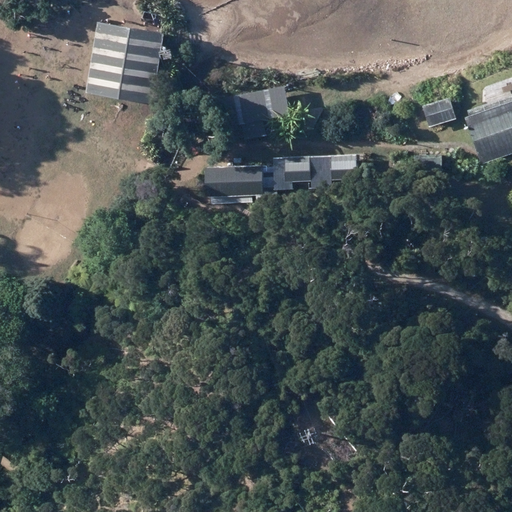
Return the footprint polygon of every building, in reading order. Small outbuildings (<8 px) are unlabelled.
[(95,20),(83,92),(147,103),(160,31),(95,20)] [(279,88),(215,100),(220,126),(284,113),(279,88)] [(446,98),(421,105),(427,125),(453,118),(446,98)] [(511,98),(463,116),(480,163),(511,151),(511,98)] [(445,156),(418,156),(418,174),(445,174),(445,156)] [(224,196),(260,194),(259,164),(202,166),(203,196),(209,196),(209,205),(224,205),(224,196)]
